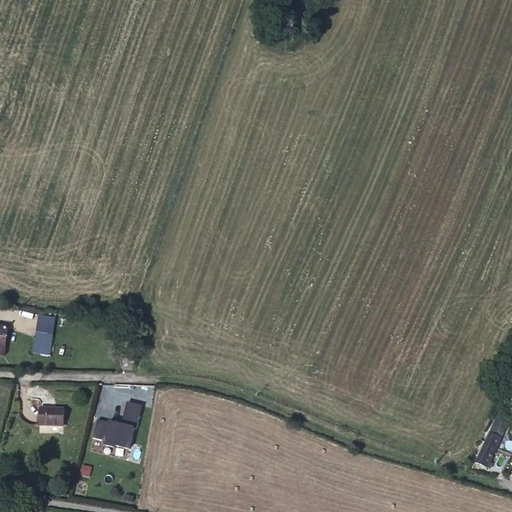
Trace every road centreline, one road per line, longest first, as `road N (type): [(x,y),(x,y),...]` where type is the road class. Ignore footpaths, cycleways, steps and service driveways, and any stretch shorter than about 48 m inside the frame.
road 1 (track): [(511,490),(250,398),(179,377),(130,376)]
road 2 (residential): [(0,375),(130,376)]
